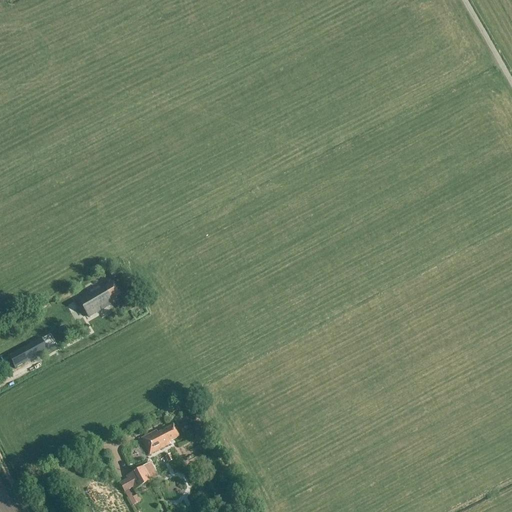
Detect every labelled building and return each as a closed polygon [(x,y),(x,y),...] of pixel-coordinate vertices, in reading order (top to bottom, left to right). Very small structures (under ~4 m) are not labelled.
[(108,272),(112,280),(123,274),(119,266),(108,272)] [(119,296),(112,283),(102,289),(101,287),(79,300),(89,317),(117,301),(115,298),(119,296)] [(120,306),(124,314),(142,305),(138,297),(120,306)] [(53,332),(56,339),(78,327),(75,321),(71,323),(70,321),(73,320),(70,314),(62,318),(66,325),(53,332)] [(14,370),(46,352),(39,340),(7,357),(14,370)] [(178,437),(172,426),(156,434),(155,432),(140,439),(149,456),(169,445),(168,443),(178,437)] [(113,437),(117,449),(124,446),(120,434),(113,437)] [(164,458),(167,464),(172,462),(169,455),(164,458)] [(142,467),(150,481),(157,477),(150,463),(142,467)] [(177,463),(172,465),(176,473),(181,471),(177,463)] [(126,479),(120,483),(118,484),(124,493),(128,491),(132,489),(133,491),(150,482),(150,481),(142,467),(125,477),(126,479)] [(128,491),(124,493),(132,507),(139,503),(140,502),(137,496),(132,498),(128,491)]
